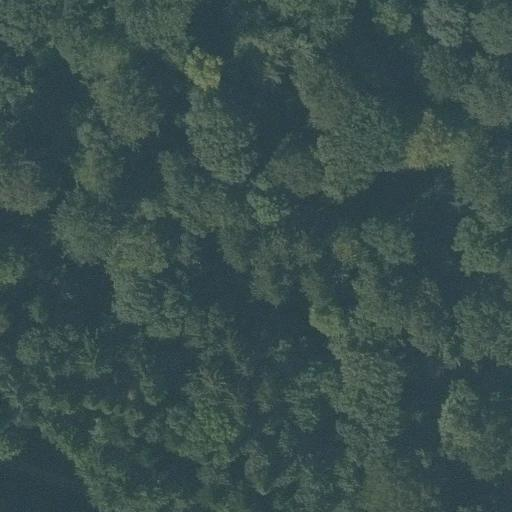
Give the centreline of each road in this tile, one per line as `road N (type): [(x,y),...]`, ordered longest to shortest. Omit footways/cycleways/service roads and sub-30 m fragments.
road 1 (unknown): [(511,417),(428,393),(231,367),(106,295),(0,205)]
road 2 (track): [(0,464),(124,511)]
